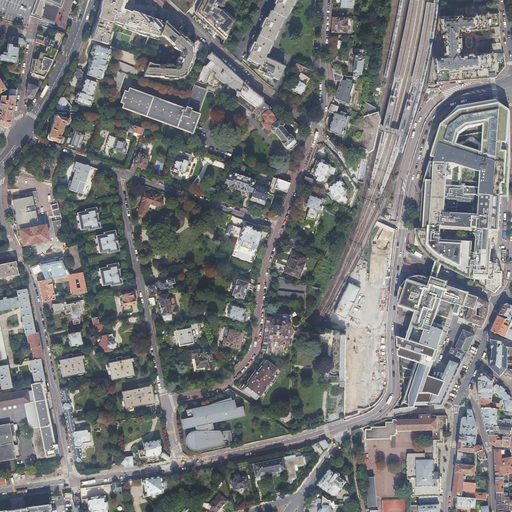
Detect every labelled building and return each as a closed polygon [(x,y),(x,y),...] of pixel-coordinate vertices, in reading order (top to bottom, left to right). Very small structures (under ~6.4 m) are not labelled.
[(36,0),(31,15),(54,25),(61,4),(62,0),(36,0)] [(95,23),(89,38),(108,45),(115,24),(158,39),(159,36),(164,23),(124,9),(126,0),(102,0),(99,13),(95,23)] [(168,0),(182,12),(193,0),(168,0)] [(202,0),(195,14),(190,19),(206,34),(212,27),(225,39),(233,21),(221,10),(220,9),(219,11),(218,10),(213,7),(214,6),(216,7),(216,5),(220,7),(221,5),(223,0),(202,0)] [(200,0),(194,13),(195,14),(202,0),(200,0)] [(246,59),(250,61),(258,65),(257,67),(256,68),(257,70),(262,72),(262,74),(270,78),(271,77),(277,80),(284,66),(264,56),(283,18),(285,18),(293,0),(274,0),(273,3),(275,4),(271,11),(270,10),(266,18),(265,17),(260,26),(262,27),(254,42),(253,41),(248,51),(250,51),(246,59)] [(394,77),(403,79),(410,48),(414,28),(416,16),(418,0),(410,0),(408,13),(405,28),(394,77)] [(412,80),(420,83),(428,47),(431,34),(433,19),(435,3),(427,2),(424,24),(422,35),(419,47),(416,60),(412,80)] [(498,3),(453,7),(453,16),(442,17),(443,32),(446,32),(447,55),(435,56),(437,82),(483,78),(496,77),(505,66),(504,53),(502,52),(501,52),(500,43),(492,43),(493,53),(491,53),(490,52),(465,54),(465,57),(463,57),(461,28),(463,28),(463,31),(489,29),(489,27),(491,27),(492,36),(498,36),(499,36),(499,35),(500,35),(500,34),(499,26),(500,25),(499,13),(498,3)] [(221,10),(233,21),(234,19),(223,9),(221,10)] [(146,69),(144,75),(162,76),(162,77),(177,78),(177,76),(180,75),(183,73),(184,72),(186,70),(187,71),(194,56),(192,55),(193,52),(192,49),(191,46),(192,45),(180,34),(179,35),(173,29),(174,27),(175,25),(175,23),(175,20),(168,13),(164,23),(159,36),(164,37),(165,37),(168,40),(173,45),(174,46),(178,50),(181,53),(181,55),(180,56),(178,59),(178,61),(178,62),(179,63),(179,64),(177,66),(176,67),(173,66),(173,65),(168,64),(168,66),(161,65),(157,64),(154,64),(149,62),(146,69)] [(332,17),(331,32),(350,33),(351,19),(346,18),(332,17)] [(212,27),(206,34),(210,38),(215,32),(224,41),(225,39),(212,27)] [(57,48),(64,33),(57,31),(55,36),(52,35),(51,37),(47,36),(46,37),(37,34),(36,42),(46,46),(48,46),(57,49),(57,48)] [(22,39),(18,38),(17,44),(16,43),(17,37),(9,35),(7,42),(11,43),(11,44),(7,44),(6,50),(4,51),(2,51),(2,54),(0,53),(0,59),(15,62),(19,43),(25,44),(25,43),(22,39)] [(200,52),(200,51),(203,46),(197,39),(193,46),(200,52)] [(93,56),(87,74),(100,79),(103,69),(105,69),(107,64),(105,64),(110,49),(96,44),(91,55),(93,56)] [(28,83),(38,87),(47,69),(57,49),(48,46),(47,48),(49,48),(46,54),(40,52),(38,59),(32,59),(28,83)] [(353,75),(353,76),(361,77),(364,58),(364,57),(364,56),(363,56),(362,56),(361,55),(361,54),(362,54),(362,49),(355,48),(355,52),(354,52),(353,57),(355,58),(352,71),(353,72),(353,75)] [(221,62),(209,50),(196,81),(202,84),(208,72),(212,72),(213,71),(216,73),(215,74),(215,76),(222,83),(225,83),(226,82),(227,83),(224,90),(225,92),(237,96),(235,99),(251,111),(255,107),(258,109),(262,114),(261,115),(262,117),(266,120),(262,123),(267,130),(270,127),(274,132),(275,132),(282,140),(281,141),(287,148),(295,141),(289,134),(288,135),(281,126),(284,123),(280,118),(277,121),(267,110),(272,105),(251,90),(221,62)] [(141,57),(139,62),(141,63),(141,64),(146,66),(148,60),(141,57)] [(143,78),(144,75),(146,69),(140,66),(139,69),(119,61),(116,67),(143,78)] [(300,73),(304,66),(296,63),(292,70),(300,74),(292,89),(302,95),(310,78),(300,73)] [(117,70),(112,86),(120,89),(125,73),(117,70)] [(344,75),(342,75),(333,73),(335,80),(341,81),(337,93),(336,98),(342,100),(342,101),(349,103),(351,97),(348,96),(353,83),(350,82),(350,79),(345,79),(345,81),(342,81),(344,75)] [(78,91),(75,102),(89,107),(93,96),(92,95),(96,82),(85,78),(81,92),(78,91)] [(38,87),(28,83),(26,96),(31,98),(32,98),(38,87)] [(124,91),(121,102),(124,103),(122,107),(191,133),(194,125),(193,125),(206,89),(194,85),(186,106),(185,106),(184,108),(129,88),(128,92),(124,91)] [(0,125),(6,127),(10,125),(15,95),(8,95),(6,95),(1,96),(0,103),(0,112),(1,112),(1,114),(0,113),(0,125)] [(58,110),(73,110),(74,109),(64,97),(61,97),(56,107),(58,110)] [(336,112),(338,106),(332,103),(329,111),(335,113),(329,130),(336,133),(344,136),(346,130),(343,129),(348,116),(345,115),(346,112),(341,111),(340,113),(336,112)] [(445,163),(446,161),(481,173),(480,196),(508,197),(509,185),(510,152),(510,140),(510,134),(510,110),(497,103),(480,106),(462,108),(442,124),(430,161),(445,163)] [(69,119),(71,113),(62,112),(62,115),(65,116),(65,118),(57,115),(55,116),(53,123),(52,124),(48,137),(49,139),(61,143),(63,137),(61,136),(64,126),(67,127),(68,125),(70,119),(69,119)] [(353,151),(355,151),(359,148),(363,149),(366,150),(367,152),(368,154),(369,154),(373,152),(374,150),(375,142),(378,131),(379,127),(380,125),(380,121),(379,119),(377,113),(374,113),(357,118),(352,143),(345,154),(347,156),(348,157),(349,157),(349,156),(350,155),(353,151)] [(71,122),(69,130),(70,130),(65,144),(80,149),(85,135),(73,131),(75,128),(73,127),(75,123),(71,122)] [(146,128),(137,125),(135,130),(134,132),(134,133),(143,136),(146,128)] [(107,141),(105,146),(116,150),(121,152),(122,152),(125,153),(126,148),(127,145),(124,144),(125,141),(112,136),(109,135),(107,141)] [(136,150),(132,162),(129,169),(134,171),(136,165),(144,167),(148,156),(143,154),(140,153),(140,151),(136,150)] [(177,156),(172,170),(178,172),(179,170),(184,172),(188,160),(189,161),(191,160),(193,157),(191,154),(184,152),(182,158),(177,156)] [(312,167),(310,172),(317,176),(316,179),(321,181),(322,180),(322,179),(322,178),(326,179),(328,173),(333,174),(335,168),(330,166),(331,165),(317,159),(313,168),(312,167)] [(420,229),(423,230),(423,232),(418,232),(419,237),(421,241),(423,246),(425,249),(427,252),(430,255),(433,257),(436,260),(442,262),(441,264),(466,277),(469,278),(471,279),(474,279),(487,280),(487,289),(495,293),(498,290),(502,287),(502,272),(498,272),(498,269),(495,269),(495,264),(490,263),(492,230),(498,230),(500,200),(505,201),(508,201),(508,197),(497,196),(480,196),(477,195),(477,197),(479,197),(479,207),(470,206),(469,215),(465,215),(466,202),(465,200),(443,199),(445,163),(430,161),(420,193),(423,193),(420,229)] [(90,167),(75,162),(72,172),(75,173),(72,181),(69,181),(67,188),(69,189),(81,193),(90,167)] [(226,175),(224,182),(229,184),(229,185),(230,185),(230,187),(232,187),(234,187),(238,188),(243,174),(245,167),(242,165),(238,175),(230,172),(228,176),(226,175)] [(243,174),(238,188),(242,189),(243,191),(244,192),(247,191),(247,190),(252,192),(254,185),(255,184),(253,184),(254,180),(245,177),(246,175),(243,174)] [(289,183),(273,177),(271,182),(275,183),(274,188),(286,192),(289,183)] [(330,191),(327,193),(332,200),(336,198),(336,199),(338,200),(340,198),(341,197),(339,195),(348,189),(341,179),(328,187),(330,191)] [(252,192),(250,199),(264,204),(265,202),(267,194),(269,190),(254,185),(252,192)] [(14,200),(16,210),(35,206),(36,207),(40,206),(37,191),(24,194),(25,198),(14,200)] [(141,201),(137,215),(144,218),(149,204),(157,206),(158,206),(159,206),(160,206),(162,204),(162,203),(162,202),(162,201),(162,200),(161,199),(159,198),(160,196),(151,192),(150,195),(144,193),(141,201)] [(267,194),(265,202),(271,204),(274,195),(270,193),(269,195),(267,194)] [(306,205),(310,207),(303,224),(317,229),(319,223),(318,222),(322,212),(321,211),(323,206),(321,205),(323,199),(311,194),(306,205)] [(15,214),(18,230),(20,229),(23,245),(48,240),(45,224),(39,225),(36,207),(35,206),(16,210),(17,213),(15,214)] [(94,211),(93,208),(84,210),(84,211),(76,213),(80,230),(88,229),(88,230),(97,229),(97,225),(99,225),(98,219),(97,215),(98,215),(96,210),(94,211)] [(62,220),(61,216),(59,209),(52,211),(53,216),(54,216),(55,216),(56,221),(62,220)] [(225,222),(223,226),(225,227),(233,230),(236,231),(238,232),(240,228),(242,224),(238,222),(236,221),(233,221),(226,218),(225,222)] [(65,235),(62,220),(56,221),(53,222),(56,237),(65,235)] [(244,224),(242,224),(240,228),(238,232),(237,235),(240,236),(239,239),(239,240),(238,243),(239,245),(241,246),(250,250),(251,249),(253,250),(255,249),(258,239),(259,240),(261,239),(262,236),(261,234),(260,234),(260,233),(250,229),(251,226),(246,224),(244,224)] [(113,234),(112,231),(103,232),(103,234),(95,236),(99,253),(107,252),(107,253),(117,251),(116,248),(118,247),(117,242),(116,238),(115,233),(113,234)] [(76,243),(67,245),(71,264),(73,273),(82,272),(76,243)] [(292,253),(284,273),(298,278),(306,258),(292,253)] [(433,270),(432,277),(437,279),(439,272),(441,264),(442,262),(436,260),(433,270)] [(0,264),(0,277),(18,274),(15,261),(0,264)] [(38,265),(31,268),(32,268),(34,273),(36,278),(36,281),(50,278),(53,277),(66,275),(60,262),(56,262),(50,264),(41,265),(39,266),(38,265)] [(116,267),(115,263),(106,265),(106,267),(98,269),(102,286),(110,285),(110,286),(120,285),(119,281),(122,280),(121,275),(120,275),(119,271),(120,271),(119,266),(116,267)] [(37,283),(42,301),(54,299),(51,284),(68,280),(71,295),(86,292),(82,272),(73,273),(66,275),(53,277),(50,278),(36,281),(37,283)] [(462,361),(467,363),(471,355),(467,353),(475,336),(463,331),(456,347),(456,348),(456,350),(451,348),(449,354),(436,350),(440,338),(443,339),(447,328),(448,328),(457,302),(470,307),(469,309),(477,311),(477,308),(479,298),(463,293),(464,289),(447,281),(447,283),(437,279),(432,277),(431,277),(431,280),(430,279),(429,278),(427,278),(426,277),(425,277),(424,277),(422,276),(421,276),(419,276),(414,276),(410,278),(407,280),(404,284),(401,288),(399,294),(398,299),(400,300),(399,305),(403,306),(417,310),(407,340),(398,337),(398,347),(400,348),(400,350),(398,349),(398,357),(417,363),(402,408),(410,407),(414,407),(415,405),(442,405),(462,361)] [(154,284),(146,286),(147,292),(171,287),(170,283),(173,283),(172,279),(169,280),(169,279),(168,279),(167,279),(167,280),(166,280),(165,280),(153,282),(154,284)] [(248,289),(250,284),(237,279),(232,295),(242,298),(246,288),(248,289)] [(345,319),(360,288),(348,283),(333,314),(345,319)] [(26,288),(16,290),(17,296),(7,299),(6,296),(3,297),(3,299),(0,299),(0,309),(20,306),(23,321),(20,322),(21,325),(23,325),(25,335),(26,335),(32,333),(34,332),(26,288)] [(128,292),(125,293),(125,294),(121,295),(122,300),(120,301),(121,307),(135,304),(135,302),(136,302),(135,299),(134,299),(134,298),(133,298),(132,293),(128,294),(128,292)] [(167,295),(159,297),(160,300),(159,300),(159,303),(161,312),(162,315),(163,320),(172,319),(171,313),(171,312),(170,306),(176,305),(175,298),(168,299),(167,295)] [(480,308),(479,316),(486,319),(488,316),(489,310),(489,305),(489,304),(488,303),(479,298),(477,308),(480,308)] [(52,305),(51,308),(52,308),(53,313),(62,311),(65,310),(65,311),(66,311),(67,314),(71,313),(72,319),(73,319),(74,320),(72,321),(73,325),(79,324),(78,319),(77,320),(77,318),(78,318),(78,317),(80,316),(80,315),(82,314),(81,312),(83,311),(82,304),(83,304),(82,301),(77,302),(77,303),(76,303),(76,302),(72,303),(73,304),(71,304),(71,303),(66,304),(66,305),(65,305),(65,303),(54,305),(52,305)] [(231,304),(227,316),(242,321),(245,309),(231,304)] [(499,314),(500,315),(508,319),(511,321),(511,320),(511,317),(510,316),(510,315),(509,314),(511,310),(507,308),(509,304),(505,305),(502,310),(499,314)] [(465,321),(482,327),(486,319),(479,316),(476,315),(477,311),(469,309),(465,321)] [(260,351),(269,354),(270,346),(272,346),(273,343),(278,343),(278,344),(289,345),(290,338),(291,338),(291,335),(292,334),(292,333),(293,332),(293,331),(293,330),(293,329),(293,328),(292,328),(292,327),(292,326),(291,326),(291,316),(290,314),(286,314),(285,313),(283,313),(282,314),(281,313),(280,313),(278,312),(277,313),(276,313),(276,312),(273,312),(273,313),(271,313),(270,318),(266,317),(264,330),(263,336),(262,342),(261,347),(261,351),(260,351)] [(495,323),(492,331),(511,341),(511,330),(510,329),(511,324),(511,321),(508,319),(500,315),(499,317),(498,317),(496,321),(495,323)] [(93,316),(91,316),(91,319),(92,325),(99,324),(98,323),(99,323),(98,319),(97,319),(97,317),(94,317),(93,316)] [(201,327),(200,323),(175,328),(176,331),(173,331),(174,335),(172,336),(173,342),(175,342),(176,346),(193,343),(190,330),(201,327)] [(224,338),(223,344),(238,348),(238,346),(239,346),(239,344),(239,343),(240,338),(241,338),(242,336),(241,335),(241,333),(230,330),(227,339),(224,338)] [(33,359),(39,358),(43,357),(40,341),(38,331),(34,332),(32,333),(26,335),(29,352),(32,352),(33,359)] [(80,332),(68,334),(70,346),(82,344),(80,332)] [(111,334),(96,337),(97,341),(98,341),(99,344),(99,345),(102,344),(102,348),(104,348),(104,351),(111,350),(110,347),(113,347),(113,346),(114,346),(114,345),(114,344),(114,343),(114,342),(113,341),(113,340),(112,340),(112,339),(112,338),(113,338),(113,336),(111,335),(111,334)] [(502,343),(491,340),(491,343),(492,345),(492,351),(492,354),(491,358),(491,360),(489,366),(511,388),(511,348),(501,347),(502,343)] [(212,350),(209,347),(202,348),(203,352),(201,353),(200,351),(199,351),(198,349),(188,351),(190,358),(191,358),(192,364),(195,364),(196,370),(205,368),(206,369),(209,369),(210,367),(211,367),(210,361),(211,361),(210,353),(211,353),(210,352),(209,351),(208,351),(209,351),(209,350),(210,351),(212,350)] [(81,356),(59,360),(62,376),(84,371),(81,356)] [(34,383),(43,381),(44,381),(39,358),(33,359),(29,360),(34,383)] [(130,358),(108,363),(111,378),(133,374),(130,358)] [(230,359),(224,364),(230,370),(236,364),(230,359)] [(254,370),(240,388),(256,400),(274,377),(272,375),(277,369),(265,360),(256,371),(254,370)] [(0,365),(0,384),(1,389),(11,387),(7,364),(0,365)] [(503,412),(511,412),(511,398),(503,391),(501,388),(486,374),(478,375),(479,386),(479,397),(479,398),(492,400),(491,403),(499,405),(504,406),(503,412)] [(0,407),(25,403),(36,458),(54,454),(54,452),(58,451),(57,445),(54,445),(46,404),(45,399),(46,399),(45,392),(43,381),(34,383),(31,383),(32,389),(2,394),(1,392),(0,391),(0,407)] [(66,386),(59,388),(62,402),(61,403),(63,411),(64,411),(66,419),(72,418),(66,386)] [(151,386),(122,391),(126,408),(154,402),(151,386)] [(203,406),(231,400),(230,398),(203,406)] [(492,400),(479,398),(480,404),(481,409),(490,410),(490,405),(494,406),(494,408),(500,410),(499,412),(503,412),(504,406),(499,405),(491,403),(492,400)] [(212,423),(247,416),(247,411),(246,407),(242,408),(239,408),(239,404),(237,401),(234,399),(231,400),(203,406),(198,407),(186,409),(187,415),(190,414),(190,413),(191,413),(192,416),(181,419),(183,429),(194,426),(195,431),(194,431),(192,431),(190,432),(188,434),(187,434),(186,436),(186,437),(185,440),(186,443),(187,445),(187,446),(188,447),(190,448),(192,449),(194,449),(196,449),(199,449),(199,448),(200,448),(201,447),(202,446),(203,445),(203,444),(203,443),(204,442),(204,441),(209,440),(209,445),(217,444),(231,443),(229,430),(214,432),(213,430),(212,427),(212,425),(212,423)] [(490,410),(481,409),(483,418),(485,426),(501,427),(511,428),(511,420),(511,418),(511,412),(503,412),(499,412),(490,410)] [(472,429),(477,429),(477,428),(475,420),(472,410),(467,410),(468,418),(468,425),(472,425),(472,429)] [(419,498),(438,496),(438,494),(441,494),(440,476),(439,477),(439,472),(436,472),(436,444),(442,444),(442,432),(446,432),(446,419),(443,419),(443,417),(432,417),(432,416),(429,416),(429,417),(427,417),(427,418),(419,418),(419,419),(394,420),(394,422),(387,422),(387,427),(372,427),(372,430),(367,430),(367,439),(396,439),(396,436),(398,436),(401,433),(401,431),(432,431),(433,453),(406,454),(407,457),(405,457),(405,478),(407,478),(407,481),(409,481),(409,489),(411,489),(411,491),(410,491),(410,495),(411,495),(411,498),(419,498)] [(74,430),(72,418),(66,419),(74,462),(81,460),(79,447),(80,446),(81,445),(82,445),(82,444),(82,443),(90,441),(88,432),(87,432),(86,429),(80,430),(80,429),(74,430)] [(461,428),(460,436),(477,438),(477,433),(477,429),(472,429),(472,425),(468,425),(468,418),(464,418),(462,419),(461,428)] [(12,423),(0,424),(0,460),(15,457),(14,455),(18,454),(12,423)] [(501,427),(485,426),(485,427),(487,431),(488,436),(500,437),(500,434),(501,427)] [(511,428),(501,427),(500,434),(507,435),(506,438),(510,438),(511,438),(511,436),(511,428)] [(459,439),(459,442),(476,444),(476,441),(477,438),(460,436),(459,439)] [(510,443),(510,438),(506,438),(500,437),(488,436),(489,440),(491,443),(495,447),(507,448),(510,446),(510,443)] [(167,461),(170,457),(161,450),(159,440),(142,443),(143,449),(137,450),(139,457),(144,456),(145,457),(158,455),(167,461)] [(199,448),(199,449),(217,445),(217,444),(209,445),(209,440),(204,441),(204,442),(203,443),(203,444),(203,445),(202,446),(201,447),(200,448),(199,448)] [(327,445),(324,440),(318,442),(323,452),(326,449),(327,445)] [(323,452),(318,442),(306,446),(315,453),(316,453),(321,456),(323,452)] [(459,442),(458,451),(475,453),(478,453),(478,454),(479,460),(480,460),(480,463),(479,463),(478,464),(479,465),(480,465),(480,468),(489,468),(488,459),(486,459),(486,457),(482,445),(476,445),(476,444),(459,442)] [(511,462),(511,458),(502,460),(502,456),(506,454),(506,451),(493,450),(495,463),(496,472),(496,488),(496,493),(503,493),(503,490),(511,489),(511,488),(511,462)] [(455,480),(453,497),(458,498),(461,498),(462,488),(463,488),(464,483),(463,483),(463,480),(464,480),(464,479),(466,479),(466,477),(463,477),(463,476),(463,474),(474,475),(475,466),(464,465),(465,454),(463,454),(458,453),(457,461),(455,480)] [(283,456),(252,463),(255,475),(283,469),(286,480),(297,478),(294,465),(299,464),(300,465),(304,464),(302,454),(298,455),(298,456),(284,459),(283,456)] [(120,460),(119,462),(120,463),(121,463),(122,464),(123,465),(123,466),(123,468),(132,466),(131,456),(121,457),(121,459),(120,460)] [(334,473),(329,469),(317,485),(332,496),(336,495),(347,482),(340,477),(341,477),(340,474),(337,472),(335,472),(334,473)] [(163,494),(160,477),(140,480),(141,484),(143,483),(145,493),(143,494),(143,497),(163,494)] [(245,477),(231,480),(233,490),(247,487),(245,477)] [(374,478),(366,479),(369,507),(377,506),(374,478)] [(476,499),(483,500),(487,500),(488,498),(488,496),(487,494),(475,492),(476,484),(464,483),(463,488),(462,488),(461,498),(476,499)] [(267,492),(270,499),(276,498),(273,490),(267,492)] [(216,511),(223,511),(224,511),(220,507),(227,499),(218,492),(208,503),(206,501),(201,507),(206,511),(216,511)] [(503,493),(496,493),(496,498),(496,504),(507,505),(508,502),(508,498),(507,498),(507,493),(503,493)] [(328,500),(322,496),(322,500),(319,498),(317,498),(315,500),(315,503),(316,505),(322,505),(322,508),(320,508),(318,511),(317,511),(333,511),(334,511),(333,510),(332,509),(331,509),(330,508),(330,501),(328,500)] [(87,499),(81,500),(82,511),(90,511),(94,511),(93,511),(101,511),(102,510),(107,509),(106,503),(103,503),(103,499),(97,499),(97,497),(87,499)] [(461,498),(458,498),(457,507),(475,509),(476,499),(461,498)]
